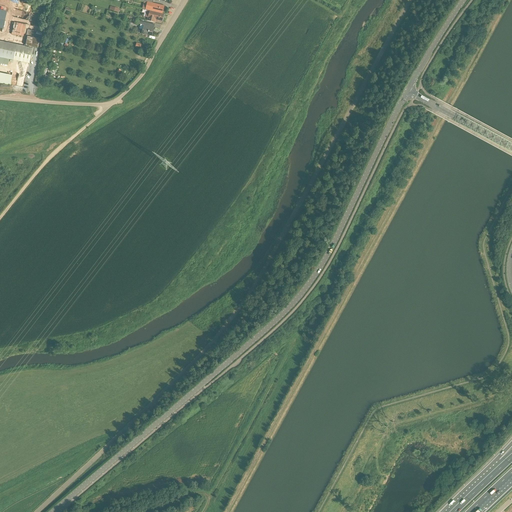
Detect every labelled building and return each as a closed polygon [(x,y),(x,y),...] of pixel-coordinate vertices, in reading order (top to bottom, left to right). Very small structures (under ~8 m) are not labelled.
[(164,7),(159,5),(147,2),(145,9),(162,13),(164,7)] [(165,15),(160,14),(147,11),(145,17),(147,18),(146,21),(155,23),(156,20),(163,22),(165,15)] [(154,25),(149,24),(140,21),(139,25),(143,26),(142,30),(139,29),(139,31),(136,30),(136,33),(152,36),(153,32),(152,32),(153,29),(153,25),(154,25)] [(25,36),(26,24),(13,23),(12,35),(25,36)] [(40,39),(28,36),(26,45),(38,48),(40,39)] [(17,45),(0,41),(0,63),(9,66),(10,60),(29,64),(33,48),(17,45)]
